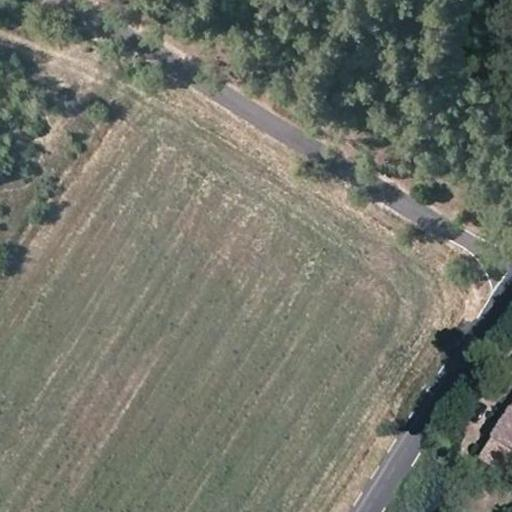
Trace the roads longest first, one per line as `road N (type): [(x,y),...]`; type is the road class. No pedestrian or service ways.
road 1 (residential): [(65,0),(511,275)]
road 2 (residential): [(365,511),(511,284)]
road 3 (track): [(0,42),(141,97)]
